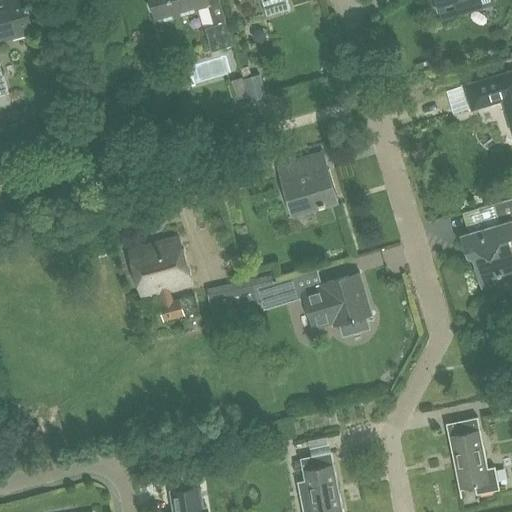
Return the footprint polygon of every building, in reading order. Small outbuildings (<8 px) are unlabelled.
[(0,0),(0,95),(7,93),(2,74),(0,67),(0,41),(34,32),(24,0),(0,0)] [(150,0),(156,18),(218,0),(150,0)] [(262,0),(266,15),(288,9),(289,11),(290,10),(286,0),(262,0)] [(437,0),(443,19),(484,7),(481,0),(437,0)] [(226,23),(206,28),(213,51),(232,46),(226,23)] [(511,70),(465,84),(472,108),(503,99),(511,130),(511,70)] [(67,73),(53,78),(57,92),(71,88),(67,73)] [(259,74),(244,78),(251,102),(266,97),(259,74)] [(241,77),(231,80),(237,100),(247,98),(241,77)] [(145,99),(142,105),(156,113),(160,108),(161,109),(170,93),(153,83),(144,99),(145,99)] [(55,98),(46,113),(50,126),(72,119),(67,100),(65,95),(55,98)] [(305,159),(278,167),(291,213),(338,199),(329,168),(310,174),(305,159)] [(499,222),(460,233),(465,251),(470,249),(481,287),(496,282),(504,267),(511,264),(511,244),(511,243),(511,198),(493,204),(499,222)] [(179,236),(129,249),(142,296),(159,292),(171,289),(191,283),(179,236)] [(322,286),(303,292),(314,329),(333,323),(334,325),(340,323),(344,335),(369,327),(365,316),(372,314),(372,313),(364,289),(359,272),(321,284),(322,286)] [(171,289),(159,292),(162,302),(159,303),(163,321),(186,315),(199,312),(194,294),(173,299),(171,289)] [(511,387),(495,391),(497,401),(511,398),(511,387)] [(477,415),(446,422),(459,488),(475,485),(476,492),(499,488),(495,465),(487,466),(477,415)] [(39,422),(12,428),(19,454),(46,448),(39,422)] [(344,511),(332,450),(301,456),(301,459),(303,466),(305,478),(311,477),(317,509),(304,511),(344,511)] [(301,459),(294,460),(296,468),(303,466),(301,459)] [(183,484),(204,480),(201,462),(180,465),(183,484)] [(177,511),(205,511),(205,509),(200,510),(196,488),(172,492),(175,506),(177,506),(177,511)]
